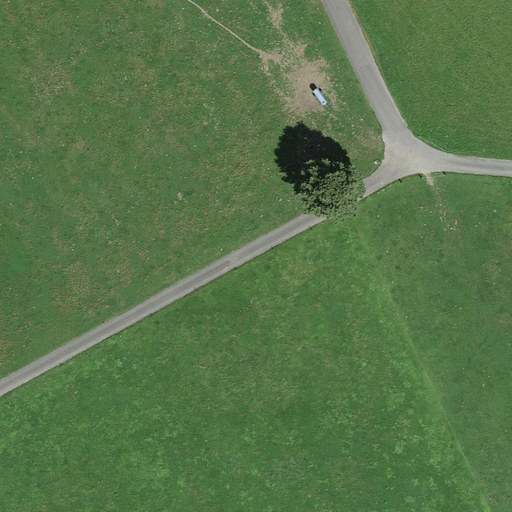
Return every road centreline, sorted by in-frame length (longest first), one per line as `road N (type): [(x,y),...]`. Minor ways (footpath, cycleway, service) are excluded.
road 1 (residential): [(397,177),(0,398)]
road 2 (residential): [(337,0),(397,177)]
